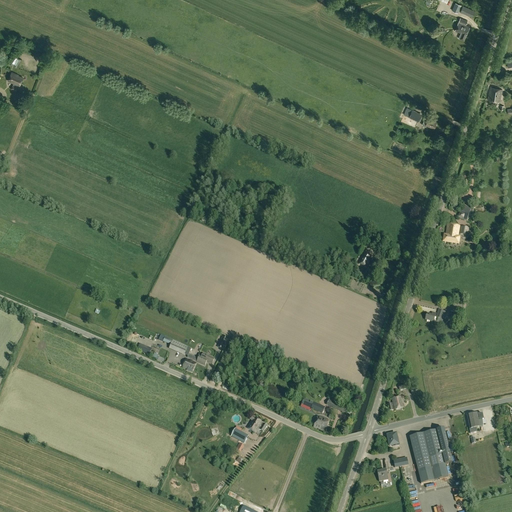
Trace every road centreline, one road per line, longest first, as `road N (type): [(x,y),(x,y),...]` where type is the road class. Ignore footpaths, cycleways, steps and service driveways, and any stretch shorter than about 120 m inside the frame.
road 1 (tertiary): [(367,433),(508,0)]
road 2 (tertiary): [(367,433),(329,439),(0,298)]
road 3 (tertiary): [(367,433),(511,399)]
